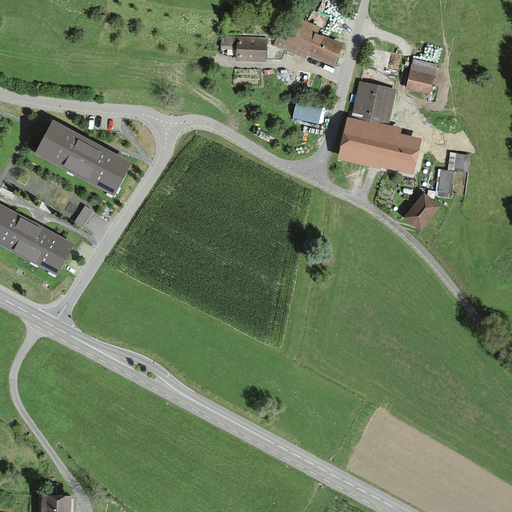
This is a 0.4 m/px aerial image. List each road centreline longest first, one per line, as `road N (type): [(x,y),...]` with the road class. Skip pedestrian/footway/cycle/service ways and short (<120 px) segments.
road 1 (tertiary): [(52,326),(403,511)]
road 2 (residential): [(307,177),(403,232),(511,361)]
road 3 (residential): [(168,123),(161,163),(52,326)]
road 4 (residential): [(307,177),(335,121),(366,0)]
road 5 (residential): [(0,94),(168,123)]
road 6 (residential): [(168,123),(216,126),(307,177)]
